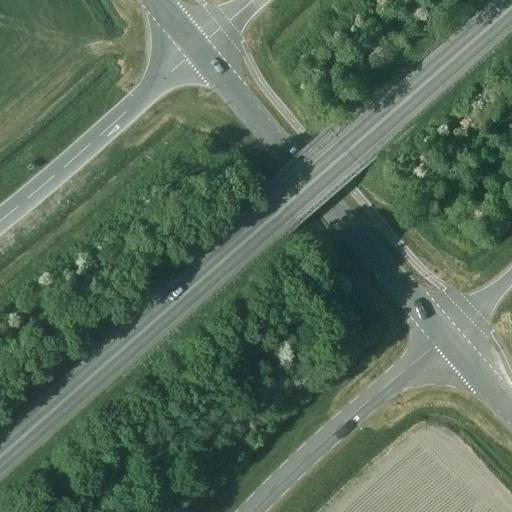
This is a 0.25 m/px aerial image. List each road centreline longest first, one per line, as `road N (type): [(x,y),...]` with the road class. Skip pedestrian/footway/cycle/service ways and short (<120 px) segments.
road 1 (trunk): [(0,458),(511,7)]
road 2 (secondary): [(443,337),(196,50)]
road 3 (secondary): [(0,221),(196,50)]
road 4 (secondary): [(250,511),(443,337)]
